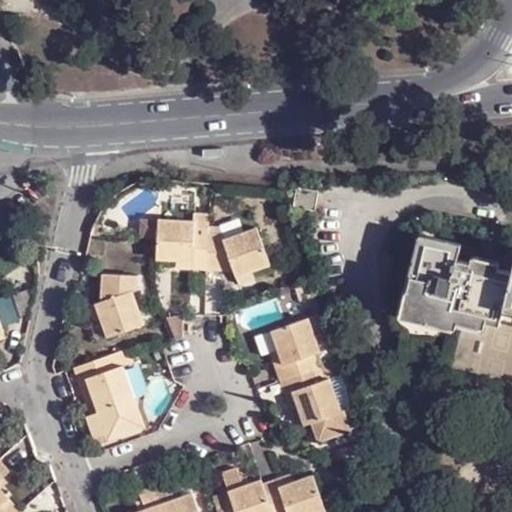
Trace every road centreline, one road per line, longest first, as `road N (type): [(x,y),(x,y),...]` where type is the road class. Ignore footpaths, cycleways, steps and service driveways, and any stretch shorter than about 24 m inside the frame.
road 1 (tertiary): [(45,130),(387,107)]
road 2 (tertiary): [(511,24),(469,75),(387,107)]
road 3 (tertiary): [(387,107),(511,97)]
